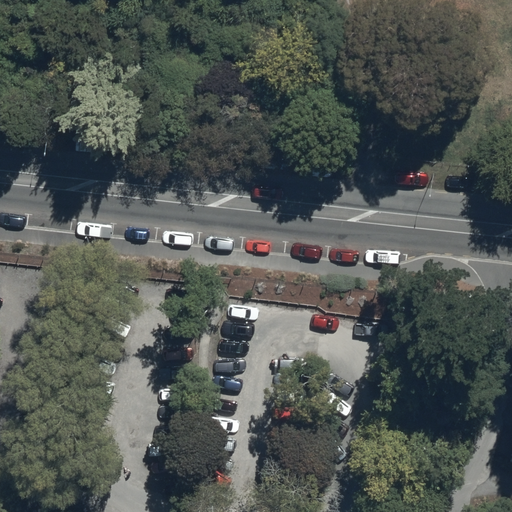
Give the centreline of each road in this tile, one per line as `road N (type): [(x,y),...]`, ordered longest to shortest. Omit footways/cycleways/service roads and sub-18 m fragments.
road 1 (tertiary): [(0,184),(511,241)]
road 2 (track): [(318,220),(329,115),(305,0)]
